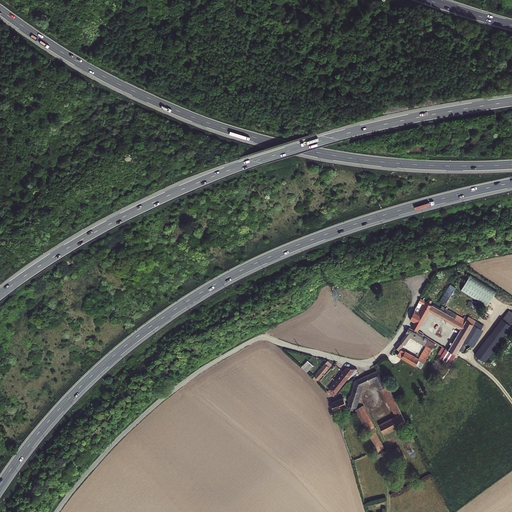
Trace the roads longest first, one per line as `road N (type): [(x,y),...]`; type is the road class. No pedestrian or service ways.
road 1 (motorway): [(0,485),(64,403),(116,353),(232,274),(342,228),(511,183)]
road 2 (motorway): [(511,101),(351,131),(249,162),(108,225),(0,294)]
road 3 (motorway): [(0,9),(104,77),(255,138),(398,164),(511,164)]
road 4 (residential): [(57,511),(119,437),(195,374),(263,338),(370,363),(408,318),(421,285)]
